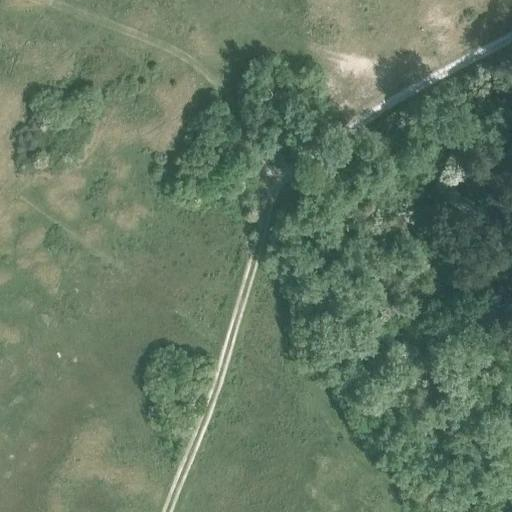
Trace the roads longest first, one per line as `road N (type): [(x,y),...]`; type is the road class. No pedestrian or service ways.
road 1 (track): [(167,511),(278,179)]
road 2 (track): [(278,179),(199,67),(48,0)]
road 3 (track): [(278,179),(315,143),(511,38)]
